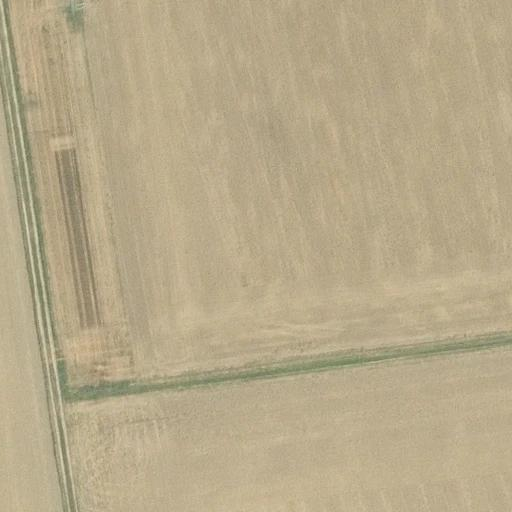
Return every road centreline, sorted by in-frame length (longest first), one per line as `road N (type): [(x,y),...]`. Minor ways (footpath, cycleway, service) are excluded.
road 1 (track): [(69,511),(0,42)]
road 2 (track): [(511,343),(53,405)]
